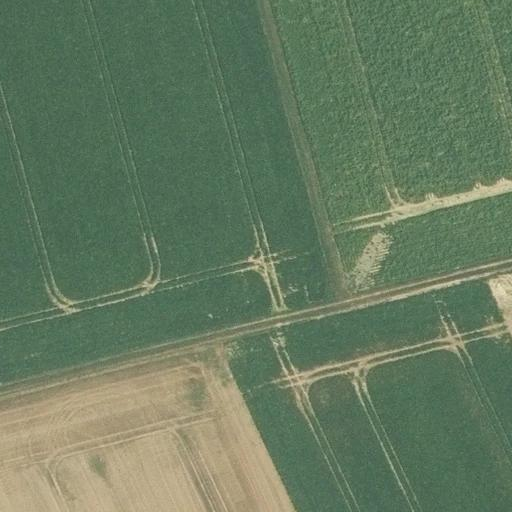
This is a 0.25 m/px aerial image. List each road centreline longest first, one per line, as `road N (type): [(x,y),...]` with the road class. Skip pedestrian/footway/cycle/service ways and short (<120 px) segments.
road 1 (track): [(0,394),(511,262)]
road 2 (track): [(343,306),(262,0)]
